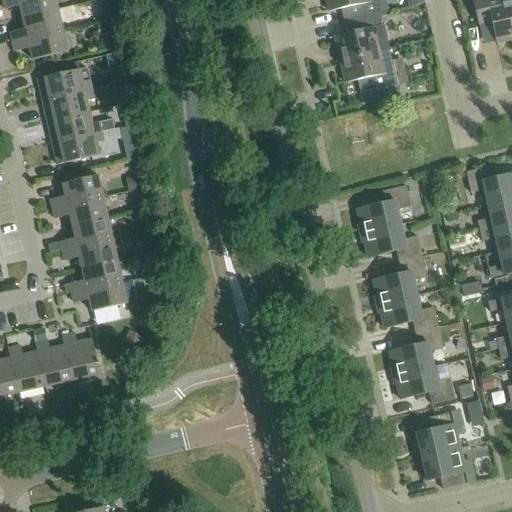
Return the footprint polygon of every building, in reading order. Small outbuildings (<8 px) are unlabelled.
[(19,7),(22,19),(57,10),(54,0),(6,0),(2,1),(4,10),(19,7)] [(324,0),(328,13),(340,10),(343,23),(379,14),(379,12),(388,10),(385,0),(324,0)] [(496,45),(511,41),(511,7),(510,0),(497,3),(496,0),(471,0),(478,25),(491,22),(496,45)] [(9,34),(12,43),(62,32),(57,10),(22,19),(25,30),(9,34)] [(387,50),(379,14),(343,23),(346,35),(334,38),(339,61),(387,50)] [(120,29),(105,31),(108,47),(123,44),(120,29)] [(67,53),(62,32),(12,43),(14,53),(29,49),(32,61),(67,53)] [(360,94),(378,90),(380,101),(398,97),(387,50),(339,61),(344,83),(357,80),(360,94)] [(42,102),(91,91),(86,69),(37,81),(42,102)] [(47,123),(54,122),(89,114),(86,102),(93,100),(91,91),(42,102),(43,108),(47,123)] [(50,136),(51,144),(101,133),(113,130),(111,121),(91,125),(89,114),(54,122),(47,123),(50,136)] [(126,127),(120,129),(125,150),(139,146),(134,125),(126,127)] [(51,144),(56,166),(99,156),(96,144),(103,142),(101,133),(51,144)] [(487,206),(511,200),(511,175),(491,180),(489,168),(466,173),(471,195),(484,192),(487,206)] [(52,210),(102,199),(97,177),(62,185),(65,197),(50,201),(52,210)] [(356,210),(362,234),(401,225),(398,211),(411,209),(406,187),(382,193),(384,203),(356,210)] [(107,220),(102,199),(52,210),(54,220),(69,216),(72,228),(107,220)] [(479,232),(511,224),(511,200),(487,206),(490,219),(477,222),(479,232)] [(112,241),(107,220),(72,228),(75,239),(59,243),(61,252),(112,241)] [(498,253),(511,249),(511,224),(479,232),(482,243),(495,240),(498,253)] [(405,241),(401,225),(362,234),(367,258),(395,252),(398,263),(422,258),(417,238),(405,241)] [(117,262),(112,241),(61,252),(64,262),(79,258),(82,270),(117,262)] [(511,274),(511,249),(498,253),(501,267),(488,270),(490,279),(511,274)] [(378,305),(417,296),(414,283),(427,280),(422,258),(398,263),(401,275),(372,282),(378,305)] [(121,283),(117,262),(82,270),(84,281),(69,285),(71,294),(121,283)] [(126,304),(121,283),(71,294),(73,304),(89,300),(91,312),(126,304)] [(421,312),(417,296),(378,305),(383,329),(412,323),(414,335),(438,329),(434,309),(421,312)] [(506,323),(511,322),(511,297),(487,303),(490,314),(503,310),(506,323)] [(498,350),(511,346),(511,322),(506,323),(509,336),(495,340),(498,350)] [(394,377),(434,368),(430,353),(443,350),(438,329),(414,335),(417,347),(389,353),(394,377)] [(64,346),(72,381),(99,375),(91,340),(76,343),(74,334),(61,337),(63,346),(64,346)] [(45,388),(72,381),(64,346),(63,346),(49,350),(47,340),(34,343),(36,353),(37,352),(45,388)] [(17,394),(45,388),(37,352),(36,353),(22,356),(20,346),(7,349),(9,359),(17,394)] [(511,346),(498,350),(500,360),(511,357),(511,346)] [(0,397),(17,394),(9,359),(0,360),(0,397)] [(437,383),(434,368),(394,377),(398,393),(400,400),(428,394),(431,406),(455,400),(450,380),(437,383)] [(421,458),(460,449),(456,435),(463,434),(458,413),(426,420),(428,432),(416,434),(421,458)] [(462,462),(460,449),(421,458),(427,482),(439,479),(442,490),(474,483),(469,461),(462,462)]
